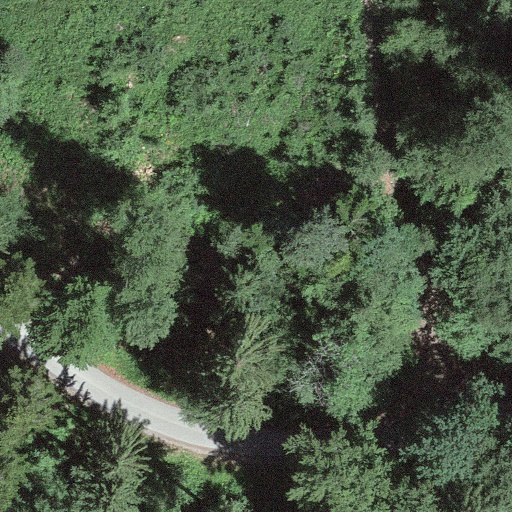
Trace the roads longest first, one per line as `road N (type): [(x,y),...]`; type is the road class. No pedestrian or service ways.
road 1 (unclassified): [(0,328),(90,392),(184,432),(325,447),(511,428)]
road 2 (track): [(455,436),(421,308),(364,0)]
